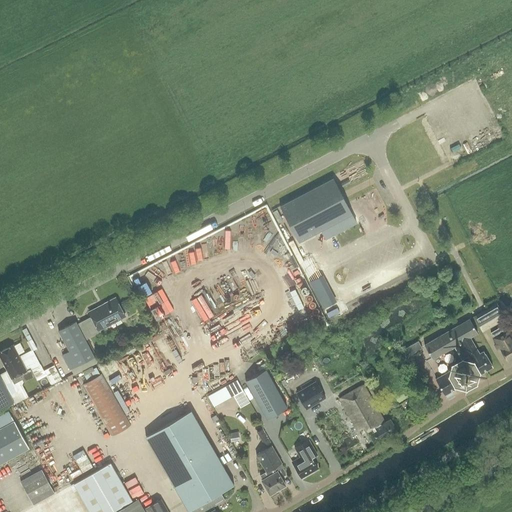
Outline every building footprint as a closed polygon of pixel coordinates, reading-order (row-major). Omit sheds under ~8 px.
[(334,178),(280,206),(299,242),(353,214),(334,178)] [(201,268),(228,257),(221,242),(163,266),(169,279),(186,272),(188,276),(202,270),(201,268)] [(85,337),(125,316),(115,298),(89,312),(91,317),(78,324),(77,321),(59,330),(70,351),(62,355),(70,370),(95,357),(85,337)] [(499,304),(476,317),(483,330),(506,316),(499,304)] [(478,375),(493,366),(484,350),(480,353),(470,337),(477,332),(469,318),(424,344),(432,358),(454,346),(462,359),(469,355),(471,358),(436,378),(445,394),(460,385),(461,386),(478,376),(478,375)] [(494,338),(506,358),(511,354),(511,337),(508,330),(505,332),(502,328),(492,334),(494,338)] [(32,338),(28,341),(33,351),(37,349),(32,338)] [(419,341),(409,347),(413,353),(423,347),(419,341)] [(25,398),(17,381),(21,379),(19,374),(26,371),(13,344),(0,351),(0,357),(7,370),(0,373),(0,376),(14,403),(25,398)] [(36,356),(24,363),(28,371),(31,369),(37,380),(47,374),(36,356)] [(95,358),(72,370),(74,375),(98,362),(95,358)] [(99,365),(87,369),(90,378),(101,373),(99,365)] [(266,369),(245,381),(267,419),(288,407),(266,369)] [(83,385),(112,436),(132,424),(102,374),(83,385)] [(14,403),(0,376),(0,407),(12,402),(13,404),(14,403)] [(211,393),(217,405),(238,395),(243,406),(253,402),(242,379),(211,393)] [(316,381),(297,392),(307,409),(326,398),(316,381)] [(375,443),(397,430),(390,419),(385,422),(364,384),(340,398),(358,430),(365,425),(375,443)] [(0,464),(29,448),(15,421),(14,421),(9,411),(0,416),(0,464)] [(193,411),(148,437),(189,509),(187,510),(188,511),(216,511),(214,506),(225,500),(220,493),(234,485),(193,411)] [(266,428),(261,431),(269,447),(274,444),(266,428)] [(293,462),(302,477),(318,468),(312,457),(317,455),(309,440),(294,448),(300,458),(293,462)] [(272,445),(256,455),(266,472),(261,475),(263,479),(262,480),(270,494),(286,485),(278,471),(277,471),(275,467),(282,462),(272,445)] [(88,448),(77,453),(86,471),(96,466),(88,448)] [(111,462),(74,484),(90,511),(111,511),(133,500),(111,462)] [(55,493),(42,469),(21,480),(34,504),(55,493)] [(168,511),(161,499),(144,509),(138,499),(115,511),(168,511)]
